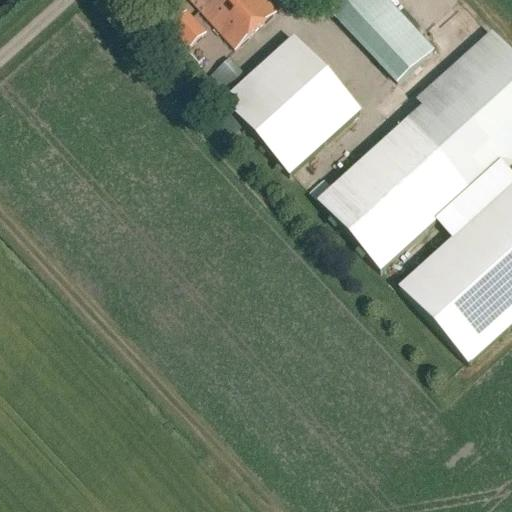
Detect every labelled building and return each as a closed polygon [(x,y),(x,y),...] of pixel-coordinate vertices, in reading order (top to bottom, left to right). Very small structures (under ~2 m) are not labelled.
[(276,14),(263,0),(188,0),(235,51),(276,14)] [(434,52),(385,0),(348,0),(332,16),(397,87),(434,52)] [(205,35),(186,14),(169,29),(188,51),(205,35)] [(300,31),(229,95),(296,169),(367,105),(300,31)] [(511,170),(511,60),(491,37),(416,105),(422,112),(317,207),(380,277),(471,195),(477,202),(511,170)] [(222,77),(234,85),(242,73),(230,65),(222,77)] [(373,137),(358,151),(367,160),(382,147),(373,137)] [(511,189),(399,293),(469,370),(511,330),(511,189)]
